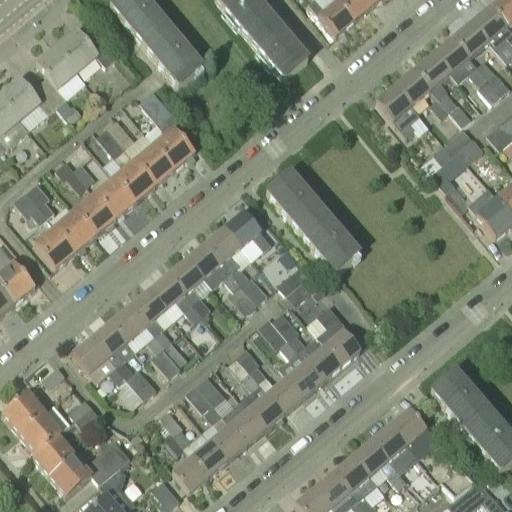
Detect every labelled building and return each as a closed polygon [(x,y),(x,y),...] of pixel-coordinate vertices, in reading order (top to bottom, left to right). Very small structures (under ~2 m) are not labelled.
[(143,54),(167,33),(139,0),(123,0),(111,11),(109,12),(143,54)] [(248,46),(273,26),(250,0),(220,0),(214,5),(248,46)] [(354,28),(372,13),(361,0),(343,0),(336,7),(354,28)] [(361,0),(372,13),(387,0),(361,0)] [(506,35),(511,30),(511,3),(509,0),(506,0),(489,14),(506,35)] [(354,28),(336,7),(324,16),(315,5),(307,11),(317,24),(334,45),(354,28)] [(487,51),(506,35),(489,14),(470,30),(487,51)] [(273,26),(248,46),(282,88),(307,67),(273,26)] [(468,67),(487,51),(470,30),(451,46),(468,67)] [(167,33),(143,54),(177,95),(201,74),(167,33)] [(55,56),(76,81),(97,64),(105,74),(114,67),(92,41),(94,44),(86,51),(76,39),(55,56)] [(468,67),(451,46),(432,62),(449,83),(456,91),(468,82),(477,94),(476,95),(490,112),(499,104),(474,74),(468,67)] [(57,97),(76,81),(55,56),(35,72),(45,85),(37,92),(55,114),(64,106),(57,97)] [(438,92),(449,83),(432,62),(413,78),(430,99),(436,106),(447,119),(448,118),(460,135),(470,128),(457,111),(455,112),(438,92)] [(474,74),(499,104),(509,96),(495,80),(493,81),(482,68),(474,74)] [(411,115),(430,99),(413,78),(394,94),(411,115)] [(0,101),(0,106),(19,129),(39,112),(46,121),(55,114),(37,92),(28,99),(18,87),(0,101)] [(418,123),(411,115),(394,94),(374,109),(392,130),(402,142),(411,135),(408,132),(418,123)] [(152,152),(174,178),(194,161),(172,135),(172,136),(165,127),(171,121),(152,99),(138,110),(154,130),(156,132),(145,141),(153,150),(152,152)] [(0,159),(26,138),(19,129),(0,106),(0,159)] [(439,126),(447,119),(436,106),(428,113),(439,126)] [(70,130),(80,121),(72,112),(62,120),(70,130)] [(115,127),(105,136),(122,157),(133,148),(128,142),(115,127)] [(497,158),(511,146),(500,131),(487,142),(486,144),(497,158)] [(134,211),(154,194),(132,168),(122,157),(105,136),(95,144),(122,176),(112,185),(134,211)] [(442,153),(450,164),(471,147),(462,136),(442,153)] [(472,146),(471,147),(457,159),(466,170),(482,158),(472,146)] [(174,178),(152,152),(132,168),(154,194),(174,178)] [(440,172),(450,164),(442,153),(432,161),(440,172)] [(86,194),(72,177),(64,168),(55,177),(63,186),(65,184),(78,201),(86,194)] [(72,177),(86,194),(95,187),(80,170),(72,177)] [(428,183),(433,188),(444,201),(453,194),(438,175),(428,183)] [(265,201),(279,218),(285,225),(299,242),(324,222),(289,180),(265,201)] [(134,211),(112,185),(93,202),(114,228),(134,211)] [(511,226),(511,189),(494,205),(511,226)] [(24,200),(45,226),(53,219),(44,209),(48,206),(35,191),(24,200)] [(511,226),(494,205),(487,196),(467,213),(494,246),(511,231),(511,226)] [(39,232),(45,226),(24,200),(12,210),(25,225),(30,221),(39,232)] [(94,244),(114,228),(93,202),(85,208),(73,218),(94,244)] [(74,261),(94,244),(73,218),(53,235),(74,261)] [(223,235),(241,256),(251,247),(261,259),(269,252),(259,240),(260,240),(243,219),(223,235)] [(358,263),(324,222),(299,242),(332,280),(358,263)] [(54,277),(74,261),(53,235),(33,252),(54,277)] [(246,285),(230,265),(241,256),(223,235),(204,251),(255,312),(266,303),(249,283),(246,285)] [(244,322),(255,312),(204,251),(185,267),(203,287),(211,297),(222,288),(230,298),(226,301),(244,322)] [(0,295),(14,312),(33,295),(12,269),(11,270),(0,255),(0,295)] [(184,303),(203,287),(185,267),(166,283),(184,303)] [(284,302),(307,284),(298,273),(276,292),(284,302)] [(190,311),(184,303),(166,283),(147,298),(164,319),(174,310),(182,320),(183,319),(193,330),(201,324),(190,311)] [(307,284),(284,302),(293,314),(316,296),(307,284)] [(0,322),(14,312),(0,295),(0,322)] [(153,328),(164,319),(147,298),(128,314),(145,335),(146,335),(152,342),(153,344),(162,355),(170,348),(153,328)] [(190,311),(201,324),(208,318),(197,305),(190,311)] [(126,351),(145,335),(128,314),(109,330),(126,351)] [(315,344),(340,374),(359,359),(340,336),(344,333),(328,314),(316,324),(325,336),(315,344)] [(340,374),(315,344),(304,353),(295,342),(298,340),(281,320),(270,329),(286,348),(296,360),(304,369),(321,390),(340,374)] [(126,351),(109,330),(90,346),(124,387),(126,386),(133,395),(132,395),(142,408),(155,398),(137,376),(133,380),(123,368),(133,359),(126,351)] [(153,344),(152,342),(144,349),(154,360),(149,364),(167,386),(179,376),(162,355),(153,344)] [(118,393),(124,387),(90,346),(71,362),(88,382),(89,382),(96,391),(107,381),(118,393)] [(296,360),(286,348),(279,354),(279,355),(289,366),(296,360)] [(248,380),(235,365),(226,372),(239,387),(240,386),(251,399),(239,408),(264,438),(283,422),(265,401),(257,391),(248,380)] [(321,390),(304,369),(284,385),(302,406),(321,390)] [(266,384),(257,373),(248,380),(257,391),(265,385),(266,384)] [(62,383),(56,375),(41,388),(47,396),(62,383)] [(464,440),(488,419),(454,378),(429,399),(464,440)] [(206,384),(194,393),(213,415),(224,406),(218,399),(206,384)] [(302,406),(284,385),(265,401),(283,422),(302,406)] [(226,470),(245,454),(221,424),(213,415),(194,393),(184,402),(200,421),(203,419),(220,439),(208,448),(226,470)] [(18,441),(43,420),(27,400),(1,421),(18,441)] [(74,428),(90,415),(83,408),(68,421),(74,428)] [(264,438),(239,408),(221,424),(245,454),(264,438)] [(65,437),(72,431),(56,411),(48,418),(65,437)] [(90,415),(74,428),(80,436),(96,423),(90,415)] [(389,432),(416,465),(435,449),(425,437),(408,417),(389,432)] [(226,470),(208,448),(208,449),(201,440),(191,449),(180,436),(181,435),(166,418),(157,426),(172,443),(183,456),(189,464),(207,485),(226,470)] [(511,448),(488,419),(464,440),(498,481),(511,469),(511,448)] [(34,462),(58,442),(58,441),(60,440),(43,420),(18,441),(34,462)] [(370,448),(397,481),(416,465),(389,432),(370,448)] [(48,485),(75,462),(58,442),(34,462),(31,464),(48,485)] [(175,463),(183,456),(172,443),(164,450),(175,463)] [(379,476),(396,496),(402,491),(404,489),(397,481),(370,448),(351,464),(368,485),(379,476)] [(98,492),(119,475),(129,466),(113,449),(84,474),(75,462),(48,485),(65,505),(91,483),(98,492)] [(188,501),(207,485),(189,464),(170,480),(188,501)] [(375,493),(368,485),(351,464),(332,480),(358,511),(372,511),(364,502),(375,493)] [(132,511),(133,511),(119,493),(122,491),(125,482),(119,475),(98,492),(106,501),(92,511),(132,511)] [(421,475),(406,488),(422,507),(437,494),(421,475)] [(472,488),(461,475),(442,491),(453,504),(472,488)] [(358,511),(332,480),(313,496),(326,511),(358,511)] [(447,511),(475,511),(479,509),(481,511),(499,511),(478,487),(447,511)] [(173,511),(178,508),(162,488),(150,497),(160,510),(158,511),(173,511)] [(402,491),(396,496),(389,502),(386,505),(391,511),(415,511),(418,510),(402,491)] [(326,511),(313,496),(293,511),(326,511)]
